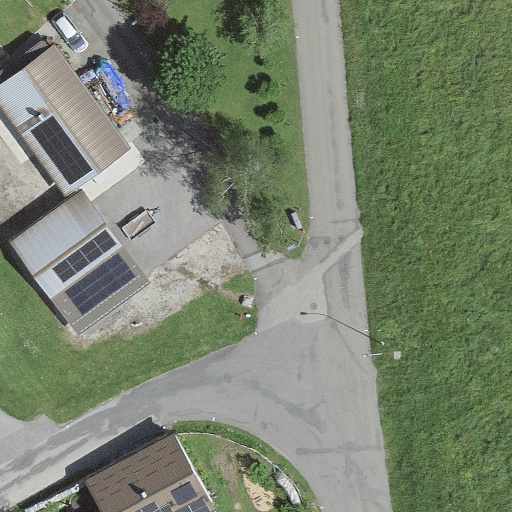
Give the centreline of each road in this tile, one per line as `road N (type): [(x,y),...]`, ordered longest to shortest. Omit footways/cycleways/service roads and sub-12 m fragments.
road 1 (unclassified): [(337,342),(305,348),(120,427),(0,490)]
road 2 (unclassified): [(314,0),(337,342)]
road 3 (unclassified): [(337,342),(365,511)]
